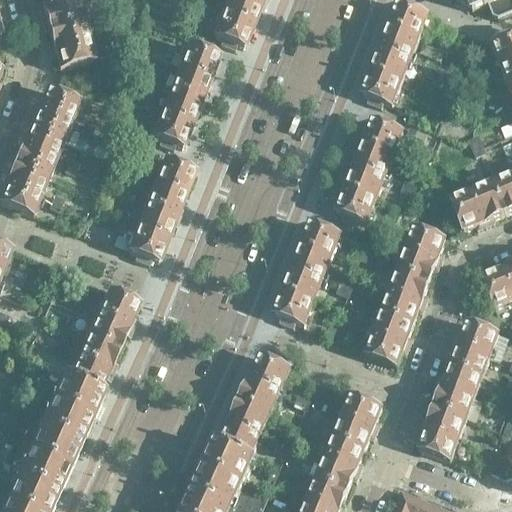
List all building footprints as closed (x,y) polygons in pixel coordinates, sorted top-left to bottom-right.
[(79,6),(77,0),(39,0),(41,6),(37,7),(39,16),(79,6)] [(261,17),(265,9),(243,0),(229,0),(222,18),(254,30),(259,16),(261,17)] [(267,0),(243,0),(265,9),(268,0),(267,0)] [(511,0),(459,0),(454,8),(467,13),(471,12),(472,15),(487,9),(492,20),(491,20),(492,22),(493,22),(497,23),(498,24),(500,23),(511,17),(511,0)] [(196,13),(200,4),(194,2),(191,11),(196,13)] [(202,15),(205,6),(200,4),(196,13),(202,15)] [(80,21),(82,20),(79,6),(39,16),(42,25),(46,24),(49,35),(81,27),(80,21)] [(419,43),(428,22),(428,21),(419,17),(421,12),(407,7),(405,12),(399,9),(395,11),(387,31),(419,43)] [(168,29),(172,19),(146,10),(142,19),(168,29)] [(246,51),(254,30),(222,18),(213,41),(222,44),(220,49),(234,55),(236,50),(242,52),(246,51)] [(89,46),(85,33),(83,34),(81,27),(49,35),(51,45),(47,47),(49,56),(89,46)] [(135,39),(132,29),(127,31),(129,41),(135,39)] [(129,41),(127,31),(121,32),(123,42),(129,41)] [(410,66),(419,43),(387,31),(382,45),(380,44),(376,53),(410,66)] [(511,66),(511,41),(491,50),(500,72),(511,66)] [(94,66),(89,46),(49,56),(52,64),(56,63),(59,74),(61,74),(94,66)] [(210,86),(218,65),(217,61),(211,59),(212,54),(198,48),(196,53),(188,50),(178,73),(210,86)] [(142,65),(146,55),(140,53),(137,62),(142,65)] [(401,89),(410,66),(376,53),(373,61),(375,62),(369,76),(401,89)] [(148,67),(152,57),(146,55),(142,65),(148,67)] [(511,66),(500,72),(506,87),(511,85),(511,88),(511,66)] [(204,99),(210,86),(178,73),(170,95),(203,109),(207,100),(204,99)] [(460,91),(464,82),(442,73),(438,83),(460,91)] [(392,112),(401,89),(369,76),(361,97),(363,100),(369,103),(367,107),(381,113),(383,108),(392,112)] [(72,128),(80,108),(48,95),(46,94),(42,105),(38,103),(34,112),(72,128)] [(200,117),(203,109),(170,95),(161,118),(192,130),(198,116),(200,117)] [(120,108),(124,98),(118,96),(115,105),(120,108)] [(126,110),(130,100),(124,98),(120,108),(126,110)] [(67,140),(72,128),(34,112),(31,120),(35,122),(30,132),(60,145),(62,138),(67,140)] [(414,128),(417,119),(412,117),(408,126),(414,128)] [(184,151),(192,130),(161,118),(152,141),(160,144),(159,149),(173,155),(175,150),(181,152),(184,151)] [(394,161),(403,138),(394,134),(396,130),(382,124),(380,129),(374,127),(370,128),(362,148),(394,161)] [(84,139),(88,128),(84,126),(79,137),(84,139)] [(89,141),(93,130),(88,128),(84,139),(89,141)] [(56,153),(60,145),(30,132),(26,142),(22,141),(18,149),(56,165),(60,154),(56,153)] [(412,144),(415,135),(409,133),(406,142),(412,144)] [(485,157),(478,141),(469,144),(476,161),(485,157)] [(385,183),(394,161),(362,148),(357,163),(355,162),(351,170),(385,183)] [(50,179),(56,165),(18,149),(15,158),(19,159),(15,170),(44,182),(46,177),(50,179)] [(186,201),(194,180),(193,176),(186,174),(188,169),(174,163),(172,168),(163,165),(154,188),(186,201)] [(69,177),(74,166),(69,164),(65,175),(69,177)] [(74,179),(78,168),(74,166),(69,177),(74,179)] [(40,191),(44,182),(15,170),(10,180),(6,178),(3,187),(40,202),(44,192),(40,191)] [(376,206),(385,183),(351,170),(348,179),(350,180),(344,194),(376,206)] [(134,187),(139,176),(134,174),(130,185),(134,187)] [(139,189),(143,177),(139,176),(134,187),(139,189)] [(511,179),(492,188),(505,219),(511,216),(511,179)] [(414,195),(416,190),(405,186),(403,190),(414,195)] [(0,207),(32,221),(40,202),(3,187),(0,193),(0,195),(3,197),(0,204),(0,207)] [(180,214),(186,201),(154,188),(146,210),(179,224),(182,215),(180,214)] [(505,219),(492,188),(471,196),(486,232),(495,228),(493,224),(505,219)] [(412,199),(414,195),(403,190),(401,195),(412,199)] [(423,204),(427,194),(421,192),(418,201),(423,204)] [(367,229),(376,206),(344,194),(336,214),(338,217),(344,220),(342,224),(356,230),(358,225),(367,229)] [(486,232),(471,196),(450,205),(463,237),(476,231),(478,235),(486,232)] [(54,215),(59,204),(54,202),(50,213),(54,215)] [(59,217),(63,206),(59,204),(54,215),(59,217)] [(176,232),(179,224),(146,210),(137,232),(168,245),(174,231),(176,232)] [(117,231),(121,220),(117,218),(112,229),(117,231)] [(122,233),(126,222),(121,220),(117,231),(122,233)] [(331,264),(340,241),(332,238),(334,233),(319,227),(318,232),(311,229),(308,231),(300,251),(331,264)] [(390,244),(394,234),(383,230),(379,239),(390,244)] [(160,266),(168,245),(137,232),(128,256),(136,259),(134,264),(149,270),(150,265),(157,267),(160,266)] [(440,258),(445,245),(413,233),(405,255),(441,268),(444,260),(440,258)] [(0,275),(2,277),(11,256),(0,251),(0,275)] [(322,286),(331,264),(300,251),(294,265),(292,264),(289,273),(322,286)] [(438,277),(441,268),(405,255),(397,276),(429,288),(434,276),(438,277)] [(373,272),(377,262),(360,256),(356,266),(373,272)] [(511,269),(511,270),(510,266),(501,269),(511,294),(511,269)] [(511,306),(511,294),(501,269),(493,273),(495,277),(482,282),(495,314),(511,306)] [(313,309),(322,286),(289,273),(285,281),(287,282),(282,296),(313,309)] [(22,285),(25,279),(16,275),(13,281),(22,285)] [(424,300),(429,288),(397,276),(389,297),(425,310),(428,302),(424,300)] [(20,291),(22,285),(13,281),(10,287),(20,291)] [(350,297),(351,292),(340,288),(339,293),(350,297)] [(348,302),(350,297),(339,293),(337,297),(348,302)] [(133,324),(138,312),(137,309),(109,296),(98,318),(133,334),(137,326),(133,324)] [(304,332),(313,309),(282,296),(274,317),(275,320),(281,322),(279,327),(293,333),(295,328),(304,332)] [(422,319),(425,310),(389,297),(381,318),(413,330),(418,318),(422,319)] [(87,313),(90,307),(81,303),(78,309),(87,313)] [(365,312),(367,307),(356,303),(354,307),(365,312)] [(363,316),(365,312),(354,307),(352,312),(363,316)] [(85,319),(87,313),(78,309),(75,315),(85,319)] [(129,342),(133,334),(98,318),(88,340),(119,354),(125,341),(129,342)] [(408,342),(413,330),(381,318),(373,339),(409,352),(412,344),(408,342)] [(490,361),(498,340),(466,328),(461,340),(457,339),(454,348),(490,361)] [(332,343),(336,334),(329,331),(326,341),(332,343)] [(344,348),(348,338),(342,336),(338,346),(344,348)] [(406,361),(409,352),(373,339),(365,360),(397,372),(402,360),(406,361)] [(113,368),(119,354),(88,340),(78,362),(113,378),(117,370),(113,368)] [(67,357),(70,351),(61,347),(58,353),(67,357)] [(482,382),(490,361),(454,348),(451,356),(455,358),(450,370),(482,382)] [(65,363),(67,357),(58,353),(55,359),(65,363)] [(109,387),(113,378),(78,362),(68,384),(99,398),(105,385),(109,387)] [(280,398),(290,375),(262,362),(258,364),(253,375),(249,373),(245,382),(280,398)] [(40,387),(46,374),(38,370),(32,383),(40,387)] [(474,403),(482,382),(450,370),(445,382),(441,381),(438,389),(474,403)] [(81,451),(104,400),(99,398),(68,384),(64,382),(41,433),(81,451)] [(270,420),(280,398),(245,382),(241,390),(245,392),(239,405),(270,420)] [(466,424),(474,403),(438,389),(435,398),(439,400),(434,412),(466,424)] [(310,405),(298,400),(296,405),(308,410),(310,405)] [(321,413),(325,404),(319,401),(315,411),(321,413)] [(377,427),(382,414),(350,401),(341,422),(377,437),(381,428),(377,427)] [(260,442),(270,420),(239,405),(233,419),(229,417),(225,426),(260,442)] [(306,414),(308,410),(296,405),(294,410),(306,414)] [(509,411),(497,407),(496,411),(507,416),(509,411)] [(505,420),(507,416),(496,411),(494,416),(505,420)] [(458,445),(466,424),(434,412),(429,424),(425,423),(422,431),(458,445)] [(373,445),(377,437),(341,422),(333,443),(364,456),(369,444),(373,445)] [(250,463),(260,442),(225,426),(221,434),(225,436),(219,449),(250,463)] [(319,432),(308,427),(306,432),(317,436),(319,432)] [(450,467),(458,445),(422,431),(419,440),(423,442),(418,454),(450,467)] [(315,441),(317,436),(306,432),(304,436),(315,441)] [(58,502),(81,451),(41,433),(18,483),(58,502)] [(359,468),(364,456),(333,443),(324,463),(360,478),(363,470),(359,468)] [(290,449),(279,445),(277,449),(288,454),(290,449)] [(233,511),(254,465),(250,463),(219,449),(214,447),(191,498),(221,511),(233,511)] [(288,454),(277,449),(275,454),(286,459),(288,454)] [(491,458),(493,453),(481,449),(480,453),(491,458)] [(0,466),(2,468),(8,456),(0,452),(0,466)] [(489,462),(491,458),(480,453),(478,458),(489,462)] [(497,462),(491,478),(499,482),(505,484),(506,484),(511,481),(511,472),(509,466),(497,462)] [(356,487),(360,478),(324,463),(315,484),(347,497),(352,485),(356,487)] [(301,472),(290,468),(288,472),(299,477),(301,472)] [(275,487),(280,476),(273,472),(268,483),(275,487)] [(297,482),(299,477),(288,472),(286,477),(297,482)] [(52,511),(58,502),(18,483),(4,511),(52,511)] [(342,510),(347,497),(315,484),(307,504),(325,511),(345,511),(346,511),(342,510)] [(262,511),(267,503),(253,497),(246,511),(262,511)] [(221,511),(191,498),(184,511),(221,511)] [(435,511),(402,498),(395,511),(435,511)]
